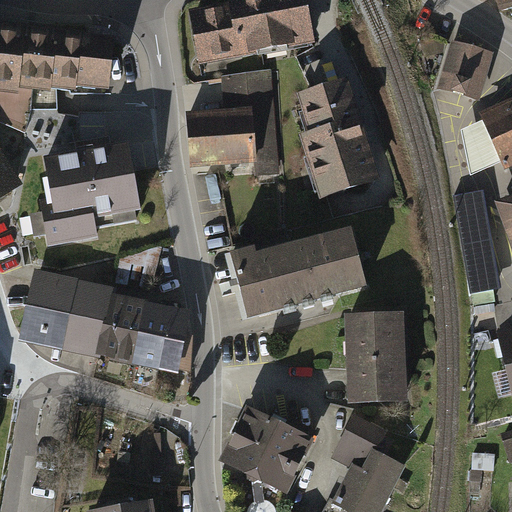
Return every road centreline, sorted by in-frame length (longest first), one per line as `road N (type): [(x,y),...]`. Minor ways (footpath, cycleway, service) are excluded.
road 1 (tertiary): [(141,0),(161,61),(199,310),(203,428)]
road 2 (residential): [(203,428),(78,385),(42,390),(0,317)]
road 3 (unknown): [(309,0),(326,50),(352,89),(383,192)]
